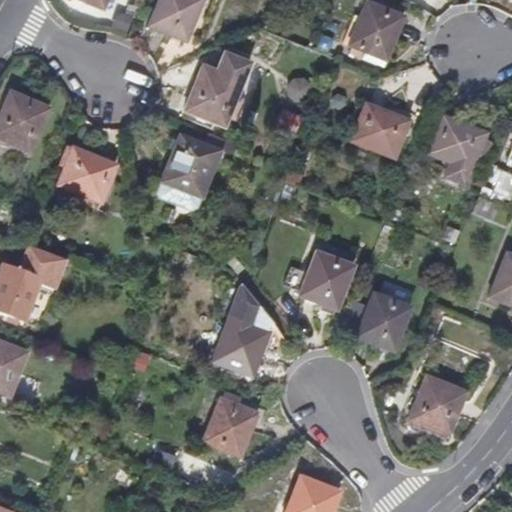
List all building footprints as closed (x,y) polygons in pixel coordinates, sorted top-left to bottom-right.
[(78,0),(103,10),(107,0),(78,0)] [(159,0),(148,28),(185,43),(202,1),(200,0),(159,0)] [(361,59),(376,65),(379,59),(386,61),(403,18),(367,3),(349,46),(364,52),(361,59)] [(131,18),(115,13),(111,27),(126,33),(131,18)] [(183,113),(223,129),(248,65),(223,56),(217,73),(201,67),(183,113)] [(0,114),(0,140),(30,153),(48,110),(10,93),(0,114)] [(349,142),(394,160),(409,122),(364,104),(349,142)] [(444,178),(464,186),(477,155),(482,157),(488,144),(483,142),(485,135),(442,118),(427,156),(449,164),(444,178)] [(179,137),(160,184),(156,194),(159,199),(191,212),(196,210),(200,200),(219,153),(179,137)] [(57,187),(100,205),(116,167),(73,149),(57,187)] [(288,175),(285,184),(296,188),(299,180),(288,175)] [(474,213),(491,220),(497,207),(479,200),(474,213)] [(394,207),(390,220),(403,224),(407,212),(394,207)] [(446,228),(442,239),(454,244),(458,232),(446,228)] [(39,285),(53,290),(64,261),(29,248),(19,271),(2,265),(0,269),(0,314),(37,329),(51,295),(37,289),(39,285)] [(298,297),(335,312),(353,268),(315,253),(298,297)] [(488,298),(511,307),(511,257),(505,255),(488,298)] [(51,295),(53,290),(39,285),(37,289),(51,295)] [(241,285),(212,360),(212,361),(252,378),(260,359),(264,360),(276,328),(241,285)] [(355,337),(393,352),(410,309),(372,294),(355,337)] [(0,395),(8,399),(26,355),(0,344),(0,395)] [(409,431),(440,443),(443,442),(444,440),(446,437),(448,438),(465,394),(425,378),(408,421),(410,422),(408,427),(409,431)] [(224,395),(222,400),(238,406),(241,401),(224,395)] [(258,414),(238,406),(222,400),(219,399),(202,442),(240,458),(258,414)] [(286,511),(330,511),(339,493),(300,477),(286,511)] [(159,498),(146,492),(140,506),(153,511),(159,498)]
